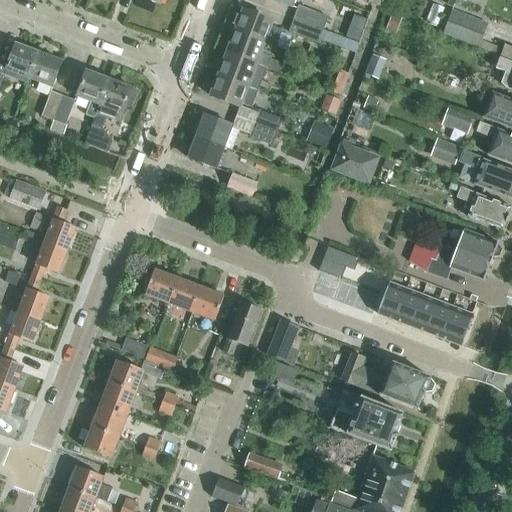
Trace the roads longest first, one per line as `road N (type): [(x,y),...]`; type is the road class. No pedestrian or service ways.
road 1 (residential): [(35,467),(129,212)]
road 2 (residential): [(193,511),(285,274)]
road 3 (residential): [(457,366),(311,313),(285,274)]
road 4 (residential): [(178,71),(0,3)]
road 5 (residential): [(285,274),(129,212)]
road 6 (residential): [(129,212),(178,71)]
